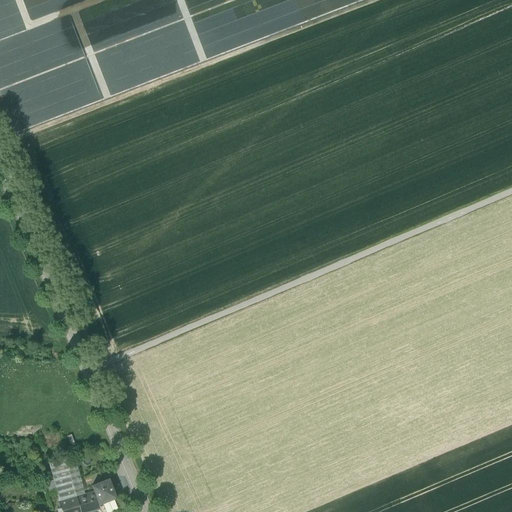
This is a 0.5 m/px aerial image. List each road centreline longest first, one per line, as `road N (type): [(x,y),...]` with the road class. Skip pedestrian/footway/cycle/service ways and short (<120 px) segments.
road 1 (track): [(511,190),(86,367)]
road 2 (residential): [(146,511),(0,168)]
